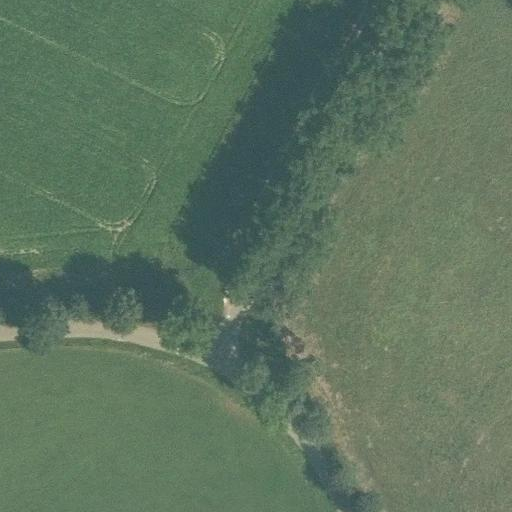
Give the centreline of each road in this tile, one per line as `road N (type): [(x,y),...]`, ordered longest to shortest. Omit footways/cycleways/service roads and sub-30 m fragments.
road 1 (unclassified): [(209,352),(407,0)]
road 2 (unclassified): [(347,511),(280,400),(209,352)]
road 3 (unclassified): [(0,333),(102,326),(167,334),(209,352)]
